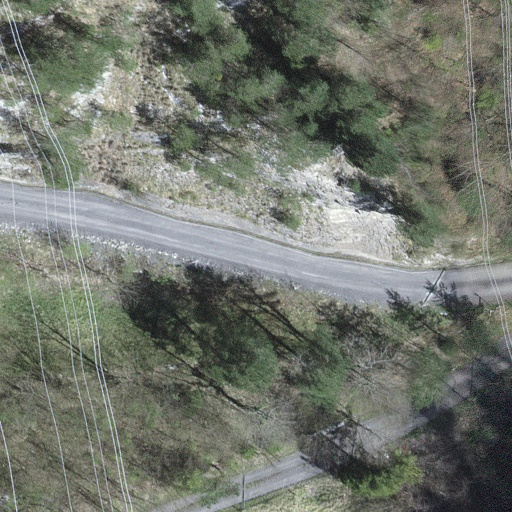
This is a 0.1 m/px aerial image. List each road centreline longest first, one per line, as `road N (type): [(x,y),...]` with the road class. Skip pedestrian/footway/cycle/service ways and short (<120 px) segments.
road 1 (track): [(0,511),(352,405),(511,336)]
road 2 (track): [(511,290),(305,276),(0,209)]
